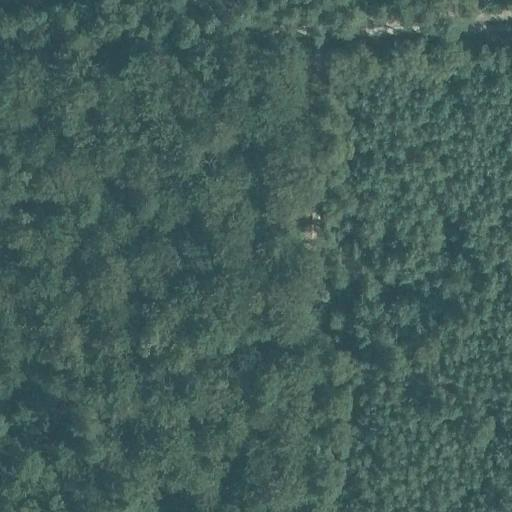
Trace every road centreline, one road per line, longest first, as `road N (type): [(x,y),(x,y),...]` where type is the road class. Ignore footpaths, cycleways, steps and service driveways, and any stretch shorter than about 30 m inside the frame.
road 1 (track): [(330,511),(314,414),(318,29)]
road 2 (track): [(0,40),(318,29)]
road 3 (track): [(318,29),(511,21)]
